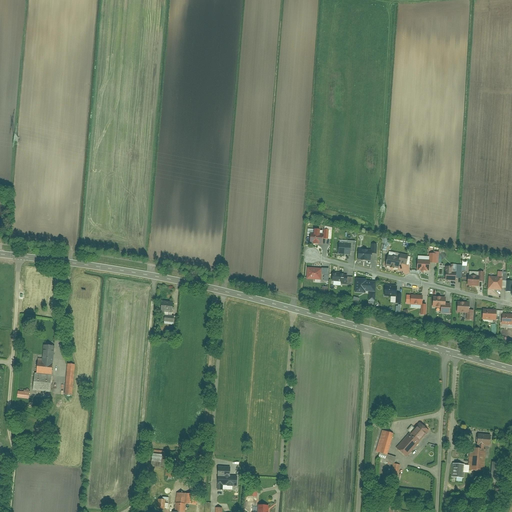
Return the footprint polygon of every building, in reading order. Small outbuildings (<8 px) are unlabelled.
[(309,234),(309,245),(323,244),(323,233),(309,234)] [(337,241),(337,254),(350,254),(350,252),(355,251),(354,240),(337,241)] [(358,250),(358,260),(372,260),(372,250),(358,250)] [(417,257),(416,270),(429,271),(429,265),(438,266),(439,253),(435,253),(435,255),(430,254),(429,258),(417,257)] [(386,257),(385,267),(399,268),(399,262),(405,262),(406,255),(398,255),(398,258),(386,257)] [(445,268),(445,281),(455,281),(455,277),(460,278),(461,265),(455,265),(455,268),(445,268)] [(307,266),(306,278),(319,279),(320,267),(307,266)] [(331,272),(330,282),(340,282),(340,285),(352,285),(352,275),(346,275),(346,272),(331,272)] [(487,278),(487,290),(499,290),(500,282),(505,282),(506,272),(500,272),(500,278),(487,278)] [(466,276),(466,286),(478,287),(478,281),(482,281),(482,274),(477,273),(477,277),(466,276)] [(365,280),(356,280),(355,293),(364,293),(365,291),(374,291),(374,283),(365,283),(365,280)] [(396,285),(383,285),(383,297),(395,297),(394,303),(401,304),(401,290),(396,290),(396,285)] [(421,296),(412,296),(411,304),(418,304),(417,313),(424,314),(424,304),(421,304),(421,296)] [(444,298),(433,298),(432,307),(437,308),(437,313),(443,314),(443,310),(448,310),(448,305),(443,305),(444,298)] [(172,303),(161,302),(161,316),(163,316),(163,325),(172,325),(173,316),(172,316),(172,303)] [(466,304),(457,303),(457,313),(465,314),(465,320),(470,321),(470,311),(466,311),(466,304)] [(495,313),(482,312),(482,320),(491,320),(491,322),(499,323),(499,316),(495,315),(495,313)] [(511,315),(501,315),(501,325),(511,325),(511,315)] [(29,390),(47,391),(51,347),(44,347),(43,361),(37,360),(35,375),(31,375),(29,390)] [(18,391),(17,398),(29,399),(30,391),(24,390),(24,392),(18,391)] [(406,457),(428,431),(419,423),(415,428),(412,426),(407,431),(409,433),(396,448),(406,457)] [(393,434),(382,431),(376,453),(379,454),(378,460),(393,465),(395,458),(386,456),(393,434)] [(490,435),(477,434),(476,446),(477,446),(477,449),(483,449),(484,447),(489,447),(490,435)] [(477,449),(469,448),(467,471),(483,472),(485,449),(483,449),(477,449)] [(161,452),(150,452),(150,466),(160,466),(161,452)] [(503,463),(491,463),(490,483),(502,484),(503,463)] [(464,465),(452,464),(451,478),(463,479),(464,465)] [(400,466),(394,465),(392,478),(398,479),(400,466)] [(219,466),(217,491),(222,491),(223,486),(227,486),(227,487),(233,487),(233,486),(237,487),(238,476),(230,475),(231,467),(219,466)] [(173,469),(165,469),(164,483),(172,484),(173,469)] [(255,497),(256,485),(248,485),(247,497),(255,497)] [(193,494),(176,493),(174,511),(180,511),(181,503),(193,504),(193,494)]
